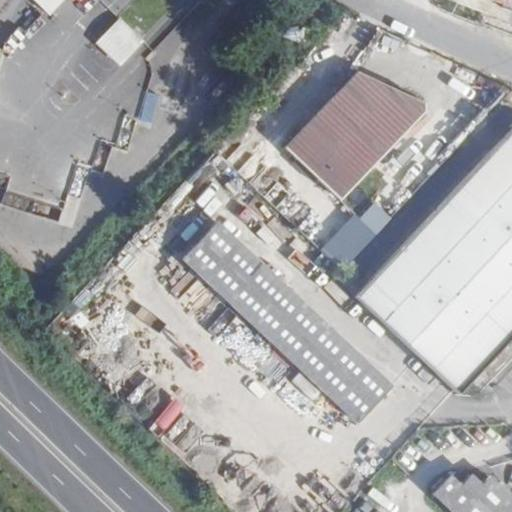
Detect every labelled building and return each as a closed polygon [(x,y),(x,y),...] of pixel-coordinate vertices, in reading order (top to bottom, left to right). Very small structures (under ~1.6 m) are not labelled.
[(48,0),(42,7),(47,12),(59,0),(48,0)] [(96,41),(116,63),(139,40),(118,19),(96,41)] [(424,111),(423,101),(356,70),(284,147),(340,198),(424,111)] [(511,114),(355,283),(460,380),(511,323),(511,114)] [(377,233),(392,217),(375,202),(360,218),(377,233)] [(183,258),(358,421),(392,385),(217,221),(183,258)] [(336,233),(325,250),(347,265),(359,249),(336,233)] [(391,495),(404,468),(391,461),(377,489),(391,495)] [(433,491),(455,511),(511,511),(511,497),(488,475),(481,483),(469,473),(459,484),(449,474),(433,491)]
